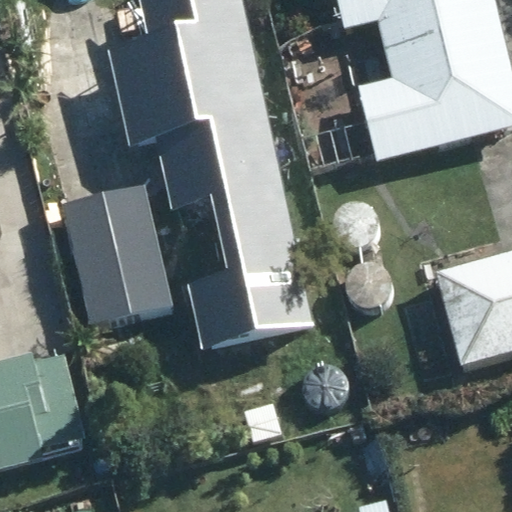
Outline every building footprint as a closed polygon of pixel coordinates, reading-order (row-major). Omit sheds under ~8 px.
[(511,148),(511,42),(502,0),(343,0),(354,47),(389,39),(402,96),(370,104),(387,177),(511,148)] [(290,187),(258,41),(250,42),(245,24),(167,41),(171,61),(81,82),(93,135),(133,127),(142,169),(191,158),(201,206),(290,187)] [(310,155),(317,186),(346,179),(339,149),(310,155)] [(182,322),(154,203),(71,222),(100,341),(182,322)] [(470,384),(511,373),(511,272),(446,289),(470,384)] [(0,472),(47,460),(44,450),(88,439),(68,360),(43,367),(39,353),(0,363),(0,472)] [(209,398),(213,425),(244,418),(239,393),(209,398)]
